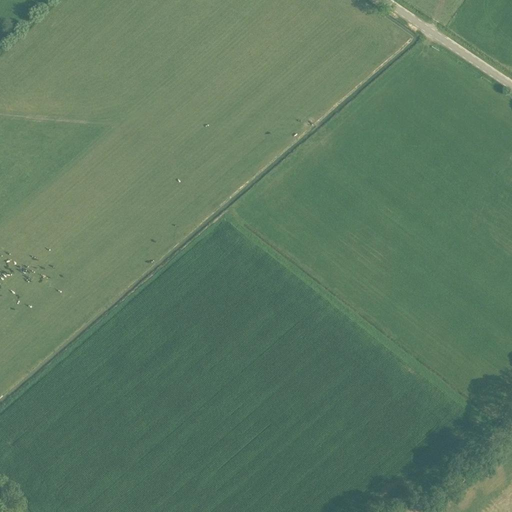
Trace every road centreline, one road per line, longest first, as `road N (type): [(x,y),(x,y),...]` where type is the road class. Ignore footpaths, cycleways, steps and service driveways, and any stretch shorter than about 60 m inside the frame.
road 1 (unclassified): [(511,86),(384,0)]
road 2 (unclassified): [(409,511),(511,423)]
